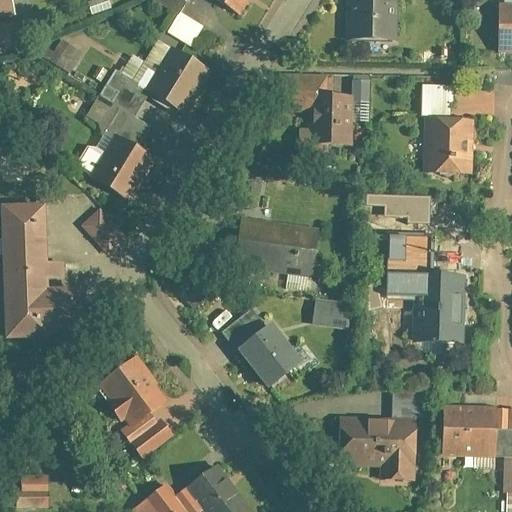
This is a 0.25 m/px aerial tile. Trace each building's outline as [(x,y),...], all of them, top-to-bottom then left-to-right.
[(187,0),(186,0),(160,0),(180,12),(187,0)] [(251,0),(216,0),(242,15),(251,0)] [(350,0),(349,40),(399,42),(401,0),(350,0)] [(511,6),(504,6),(502,53),(511,53),(511,6)] [(206,27),(184,13),(173,32),(194,45),(206,27)] [(38,18),(0,26),(0,48),(43,39),(38,18)] [(87,54),(66,41),(53,61),(74,74),(87,54)] [(213,72),(175,49),(148,92),(152,94),(187,115),(213,72)] [(118,73),(104,96),(138,117),(152,94),(148,92),(118,73)] [(334,80),(296,79),(295,108),(322,109),(320,146),(354,147),(356,101),(356,95),(333,94),(334,80)] [(371,102),(372,82),(357,81),(356,95),(356,101),(371,102)] [(428,118),(458,119),(459,87),(429,86),(428,118)] [(92,115),(143,147),(155,127),(138,117),(104,96),(92,115)] [(458,119),(428,118),(427,175),(472,177),(474,120),(458,119)] [(120,138),(95,178),(134,202),(159,162),(120,138)] [(227,205),(256,212),(262,189),(233,181),(227,205)] [(405,208),(379,198),(370,222),(395,232),(405,208)] [(44,209),(0,210),(0,283),(2,346),(82,343),(80,294),(47,295),(44,209)] [(106,259),(126,241),(99,210),(79,227),(106,259)] [(321,230),(247,221),(241,269),(315,278),(321,230)] [(436,237),(386,235),(384,272),(435,274),(436,237)] [(412,300),(413,279),(379,278),(379,300),(412,300)] [(469,278),(418,278),(418,341),(469,342),(469,278)] [(352,303),(320,300),(316,328),(349,332),(352,303)] [(306,361),(276,325),(242,353),(272,390),(306,361)] [(135,362),(96,392),(130,438),(170,408),(135,362)] [(432,418),(432,390),(398,390),(398,418),(432,418)] [(445,457),(501,458),(501,412),(445,411),(445,457)] [(511,495),(511,411),(501,412),(501,458),(501,496),(511,495)] [(419,420),(344,420),(344,464),(385,464),(385,485),(419,485),(419,420)] [(127,450),(140,468),(174,443),(161,426),(127,450)] [(251,511),(216,469),(183,496),(195,511),(251,511)] [(47,491),(46,476),(18,477),(19,493),(47,491)] [(181,511),(165,488),(130,511),(181,511)] [(14,493),(14,510),(48,510),(48,493),(14,493)]
